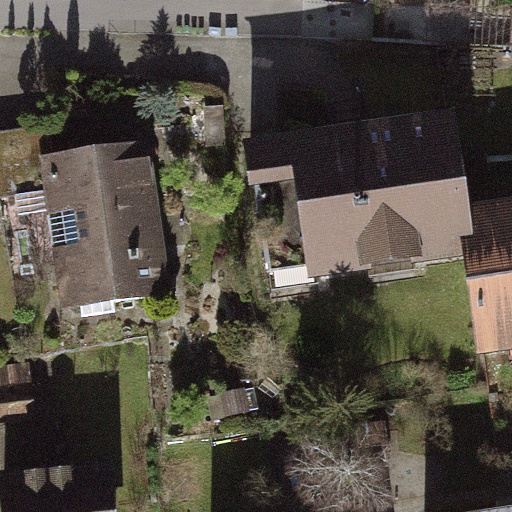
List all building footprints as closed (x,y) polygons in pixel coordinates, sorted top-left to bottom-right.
[(311,0),(311,34),(379,35),(379,0),(311,0)] [(470,218),(457,126),(260,153),(280,294),(477,267),(470,218)] [(152,144),(42,159),(63,315),(176,300),(152,144)] [(511,362),(511,212),(470,218),(477,267),(491,366),(511,362)] [(30,365),(0,369),(0,428),(39,423),(30,365)] [(5,511),(109,511),(105,472),(3,482),(5,511)]
